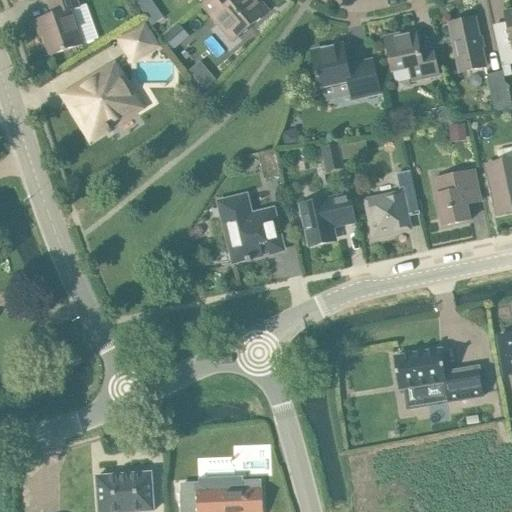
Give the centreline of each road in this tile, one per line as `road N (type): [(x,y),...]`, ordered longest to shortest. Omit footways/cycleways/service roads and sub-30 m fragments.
road 1 (tertiary): [(134,396),(29,162),(0,67)]
road 2 (unclassified): [(255,342),(364,288),(511,258)]
road 3 (tertiary): [(309,511),(291,434),(255,342)]
road 4 (unclassified): [(0,437),(94,417),(134,396)]
road 5 (tertiary): [(134,396),(255,342)]
